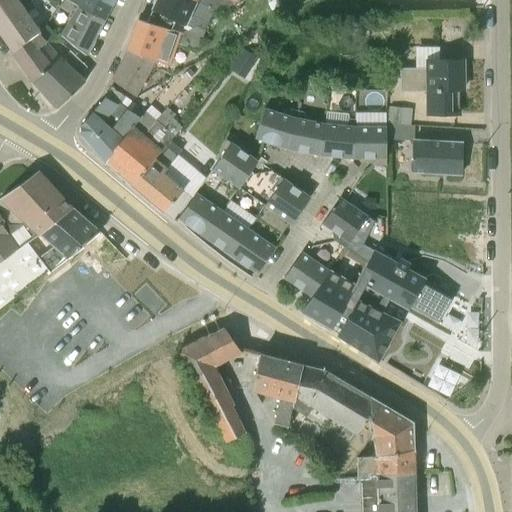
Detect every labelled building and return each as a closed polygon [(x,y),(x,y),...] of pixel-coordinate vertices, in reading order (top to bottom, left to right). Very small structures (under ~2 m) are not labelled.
[(29,0),(5,0),(0,4),(0,23),(23,6),(29,0)] [(59,34),(84,55),(103,19),(67,0),(63,0),(59,6),(70,15),(59,34)] [(99,0),(67,0),(103,19),(110,5),(99,0)] [(192,0),(156,0),(145,23),(182,34),(195,26),(205,31),(210,17),(218,12),(192,0)] [(192,0),(218,12),(234,3),(235,0),(192,0)] [(38,28),(23,6),(0,23),(0,34),(11,51),(38,28)] [(197,52),(205,31),(195,26),(182,34),(145,23),(136,20),(127,51),(110,80),(136,98),(155,62),(169,67),(177,44),(197,52)] [(327,21),(326,40),(336,40),(336,21),(327,21)] [(11,51),(32,80),(60,57),(45,41),(53,33),(44,24),(38,28),(11,51)] [(414,67),(398,68),(398,90),(423,90),(423,113),(458,113),(457,89),(461,89),(461,59),(438,59),(438,46),(414,46),(414,67)] [(86,68),(68,50),(60,57),(32,80),(56,107),(84,82),(78,76),(86,68)] [(321,91),(321,79),(302,80),(302,91),(321,91)] [(104,163),(144,111),(113,91),(114,90),(110,88),(104,98),(79,127),(79,134),(104,163)] [(115,173),(116,172),(160,115),(150,105),(144,111),(104,163),(115,173)] [(409,124),(410,109),(388,107),(386,122),(409,124)] [(285,149),(296,111),(288,109),(286,115),(263,108),(254,137),(255,138),(285,149)] [(172,119),(174,115),(166,109),(160,115),(116,172),(130,184),(129,184),(130,185),(169,141),(181,127),(172,119)] [(300,118),(301,112),(296,111),(285,149),(319,156),(324,123),(300,118)] [(352,159),(354,119),(348,119),(348,114),(325,112),(324,123),(319,156),(352,159)] [(372,166),(385,165),(385,122),(384,113),(355,113),(352,159),(365,159),(372,166)] [(410,171),(459,174),(460,142),(413,139),(413,125),(385,122),(385,139),(411,140),(410,171)] [(205,178),(177,155),(181,151),(169,141),(130,185),(162,212),(164,212),(181,192),(190,199),(195,192),(205,178)] [(257,161),(229,142),(211,170),(238,188),(257,161)] [(0,195),(0,216),(21,247),(26,243),(38,235),(72,209),(69,207),(39,173),(38,170),(0,195)] [(282,178),(255,218),(280,234),(287,223),(290,224),(309,197),(282,178)] [(191,199),(177,219),(182,222),(182,223),(186,226),(187,225),(204,236),(223,211),(195,192),(190,199),(191,199)] [(343,248),(366,216),(339,197),(320,224),(330,231),(332,241),(343,248)] [(221,249),(230,256),(231,255),(248,229),(255,218),(229,201),(223,211),(204,236),(221,248),(221,249)] [(0,307),(66,259),(98,231),(72,209),(38,235),(52,248),(37,258),(26,243),(21,247),(0,261),(0,307)] [(0,261),(21,247),(0,216),(0,261)] [(336,335),(337,336),(358,299),(381,312),(388,298),(408,309),(410,304),(438,320),(450,299),(421,283),(424,279),(406,269),(409,263),(399,258),(396,263),(372,250),(371,251),(361,245),(373,221),(366,216),(343,248),(328,271),(310,296),(299,312),(330,329),(331,329),(337,332),(336,335)] [(274,247),(248,229),(231,255),(247,266),(247,267),(256,274),(274,247)] [(295,286),(310,296),(328,271),(301,252),(283,277),(295,285),(295,286)] [(337,336),(377,360),(399,321),(381,312),(358,299),(337,336)] [(157,321),(76,369),(90,394),(171,346),(157,321)] [(240,353),(223,329),(175,352),(224,442),(243,434),(231,407),(233,405),(214,368),(240,353)] [(292,408),(301,365),(259,354),(250,392),(277,398),(273,424),(275,425),(276,425),(288,428),(292,408)] [(301,365),(292,408),(305,416),(311,407),(322,370),(319,369),(319,370),(303,366),(303,365),(301,365)] [(322,370),(311,407),(343,427),(321,456),(331,464),(369,413),(368,397),(322,370)] [(369,413),(331,464),(343,474),(357,458),(372,438),(374,455),(412,450),(411,422),(368,397),(369,413)] [(374,455),(357,458),(357,477),(368,477),(368,473),(414,473),(412,450),(374,455)] [(368,477),(357,477),(359,511),(415,511),(414,473),(368,473),(368,477)]
